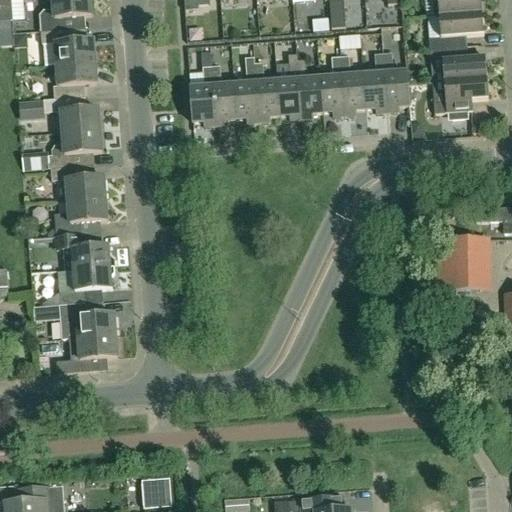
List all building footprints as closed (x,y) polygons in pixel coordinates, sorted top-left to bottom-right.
[(0,0),(0,23),(13,23),(11,0),(0,0)] [(39,18),(41,35),(66,33),(65,20),(92,19),(90,0),(51,0),(53,12),(44,13),(39,18)] [(183,0),(185,14),(198,13),(198,9),(208,8),(207,0),(183,0)] [(364,0),(364,2),(387,0),(388,8),(401,7),(400,0),(364,0)] [(437,0),(440,20),(482,17),(480,0),(437,0)] [(19,2),(20,23),(34,22),(33,2),(19,2)] [(347,30),(345,2),(330,3),(332,31),(347,30)] [(484,38),(482,17),(440,20),(441,41),(429,42),(430,53),(458,51),(458,40),(484,38)] [(313,22),(314,34),(329,33),(329,21),(313,22)] [(57,68),(95,65),(94,43),(82,44),(81,32),(66,33),(41,35),(42,48),(43,47),(45,69),(57,68)] [(443,63),(444,85),(487,82),(485,60),(459,62),(458,51),(430,53),(431,64),(443,63)] [(363,79),(366,113),(377,113),(377,118),(388,117),(383,57),(375,58),(376,78),(363,79)] [(410,110),(407,75),(393,76),(392,57),(383,57),(388,117),(399,116),(398,111),(410,110)] [(277,85),(280,120),(291,119),(291,124),(302,123),(297,58),(289,59),(290,84),(277,85)] [(297,58),(302,123),(313,123),(312,117),(323,117),(320,82),(307,83),(306,63),(298,64),(297,58)] [(340,61),(345,120),(356,119),(355,114),(366,113),(363,79),(350,80),(349,60),(340,61)] [(234,88),(237,123),(248,122),(248,128),(259,127),(254,67),(254,61),(245,61),(247,87),(234,88)] [(320,82),(323,117),(334,116),(334,121),(345,120),(340,61),(332,61),(333,81),(320,82)] [(95,65),(57,68),(59,89),(54,90),(55,103),(56,102),(86,100),(85,88),(97,87),(95,65)] [(254,67),(259,127),(270,126),(269,121),(280,120),(277,85),(264,86),(263,67),(254,67)] [(191,92),(194,127),(205,126),(205,131),(216,130),(211,70),(203,71),(204,91),(191,92)] [(211,70),(216,130),(227,129),(226,124),(237,123),(234,88),(221,89),(220,70),(211,70)] [(489,102),(487,82),(444,85),(446,105),(433,106),(434,118),(447,117),(449,117),(449,120),(452,123),(465,122),(467,119),(467,115),(472,115),(471,114),(469,114),(468,104),(489,102)] [(56,102),(55,103),(44,103),(45,116),(57,115),(56,102)] [(61,114),(63,136),(100,134),(99,112),(61,114)] [(75,170),(74,158),(102,155),(100,134),(63,136),(64,148),(56,148),(53,154),(53,159),(48,159),(49,172),(51,172),(75,170)] [(67,183),(68,205),(106,202),(104,180),(77,182),(76,170),(75,170),(51,172),(52,184),(67,183)] [(56,240),(81,238),(82,238),(81,226),(107,224),(106,202),(68,205),(69,217),(55,218),(56,240)] [(477,213),(476,214),(476,224),(478,225),(478,226),(505,225),(505,237),(511,237),(511,210),(477,212),(477,213)] [(65,274),(114,270),(114,263),(110,260),(109,248),(82,251),(81,238),(56,240),(57,253),(63,252),(65,274)] [(436,294),(479,293),(479,243),(435,244),(436,294)] [(61,309),(85,307),(86,307),(85,294),(112,292),(112,281),(115,277),(114,270),(65,274),(58,274),(61,309)] [(7,272),(0,272),(0,298),(9,298),(7,272)] [(78,342),(79,342),(116,339),(114,317),(86,319),(85,307),(61,309),(60,309),(63,343),(78,342)] [(57,378),(91,375),(90,363),(118,361),(116,339),(79,342),(79,353),(71,353),(72,364),(57,365),(57,378)] [(142,484),(143,511),(144,511),(172,510),(170,482),(142,484)] [(64,511),(62,490),(19,493),(20,505),(4,506),(4,511),(64,511)] [(351,511),(350,511),(319,511),(319,503),(289,505),(289,511),(351,511)]
